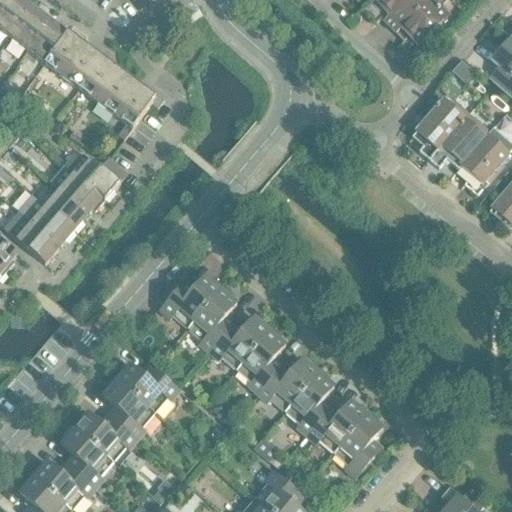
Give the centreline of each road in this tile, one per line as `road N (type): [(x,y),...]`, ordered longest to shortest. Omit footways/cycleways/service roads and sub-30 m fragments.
road 1 (residential): [(370,511),(414,459),(410,423),(191,229)]
road 2 (residential): [(191,229),(0,452)]
road 3 (residential): [(511,268),(368,149)]
road 4 (residential): [(135,179),(177,126),(177,106),(124,38)]
road 5 (residential): [(414,97),(314,0)]
road 6 (residential): [(414,97),(501,0)]
road 7 (residential): [(291,98),(286,76),(225,20),(216,0)]
